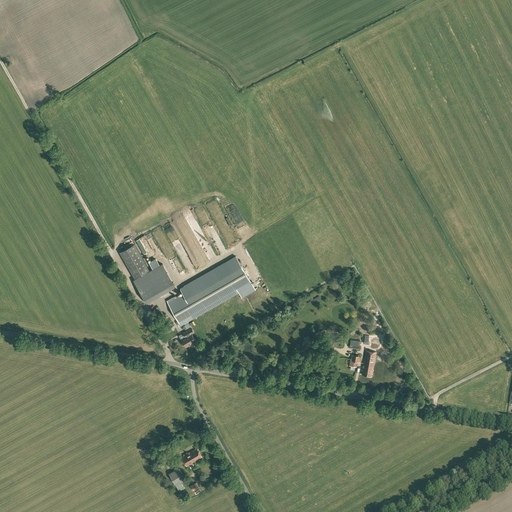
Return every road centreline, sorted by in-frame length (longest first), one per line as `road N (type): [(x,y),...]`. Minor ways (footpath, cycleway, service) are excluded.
road 1 (tertiary): [(511,424),(192,366)]
road 2 (track): [(115,256),(0,58)]
road 3 (tertiary): [(192,366),(0,330)]
road 4 (unclassified): [(258,511),(197,403),(192,366)]
road 5 (track): [(115,256),(176,362)]
